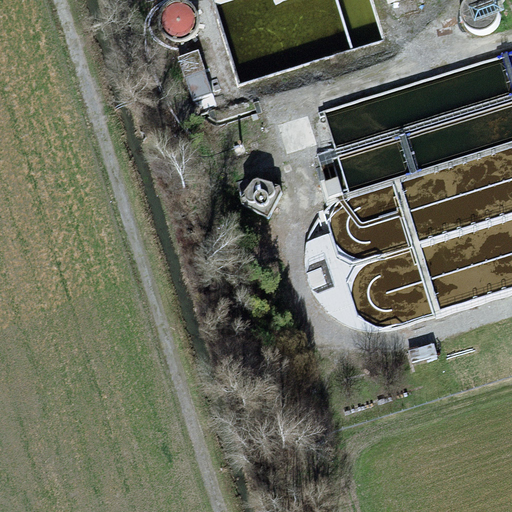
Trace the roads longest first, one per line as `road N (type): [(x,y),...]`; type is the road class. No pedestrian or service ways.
road 1 (track): [(56,0),(218,511)]
road 2 (track): [(511,391),(356,441),(346,486),(354,511)]
